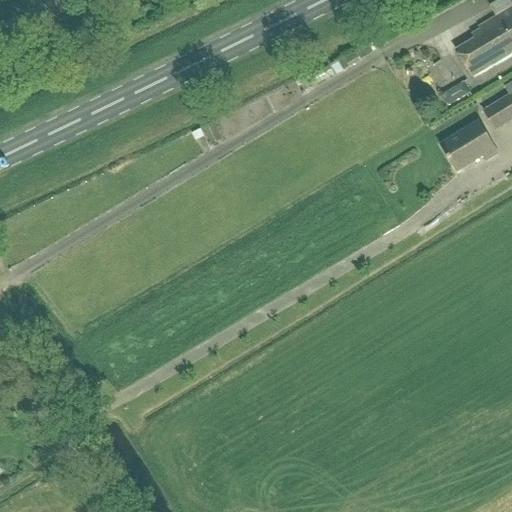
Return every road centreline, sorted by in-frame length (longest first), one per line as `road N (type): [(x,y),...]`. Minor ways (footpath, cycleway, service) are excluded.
road 1 (primary): [(0,158),(323,0)]
road 2 (unclassified): [(0,345),(108,511)]
